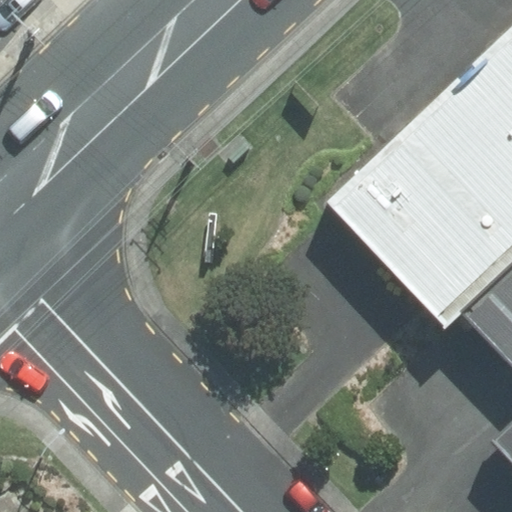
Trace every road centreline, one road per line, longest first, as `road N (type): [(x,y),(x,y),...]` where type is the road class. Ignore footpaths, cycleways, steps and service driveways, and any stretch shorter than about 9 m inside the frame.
road 1 (unclassified): [(0,260),(232,511)]
road 2 (tertiary): [(212,0),(0,201)]
